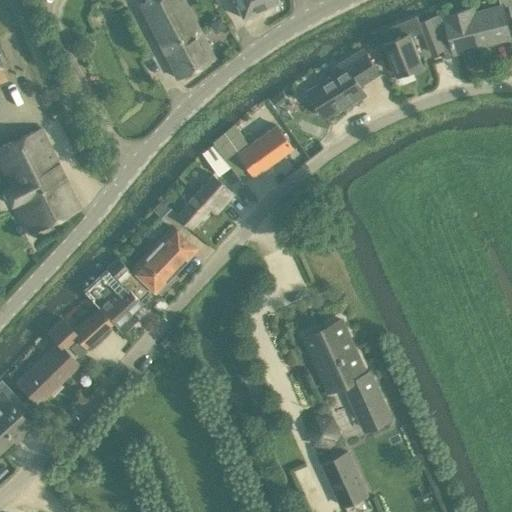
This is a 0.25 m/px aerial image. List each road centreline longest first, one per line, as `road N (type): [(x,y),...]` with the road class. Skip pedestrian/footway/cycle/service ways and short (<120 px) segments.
road 1 (residential): [(0,497),(302,173),(404,109),(511,86)]
road 2 (unclassified): [(0,319),(203,91),(268,39),(345,0)]
